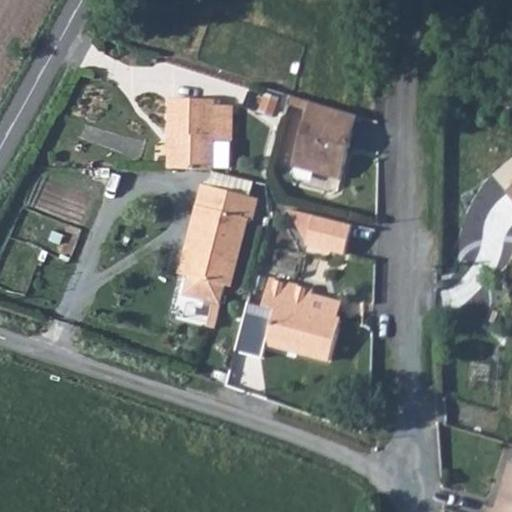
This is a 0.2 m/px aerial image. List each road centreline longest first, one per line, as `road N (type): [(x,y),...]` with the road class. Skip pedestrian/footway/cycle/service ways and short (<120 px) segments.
road 1 (unclassified): [(416,0),(396,237),(402,469)]
road 2 (residential): [(0,335),(402,469)]
road 3 (tertiary): [(82,0),(0,150)]
